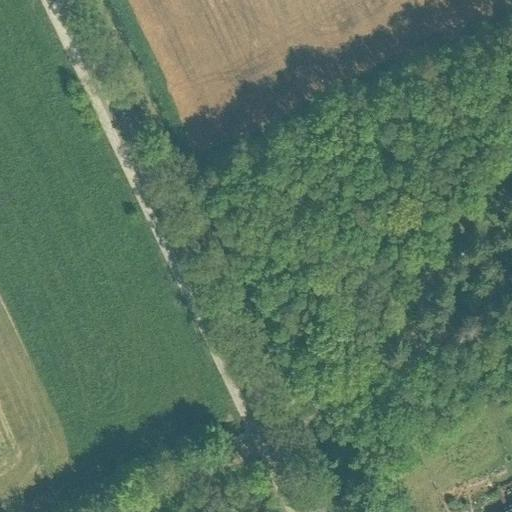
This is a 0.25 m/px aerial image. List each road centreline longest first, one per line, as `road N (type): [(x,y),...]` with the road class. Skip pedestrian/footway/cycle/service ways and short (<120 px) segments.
road 1 (primary): [(314,511),(67,0)]
road 2 (track): [(359,375),(511,307)]
